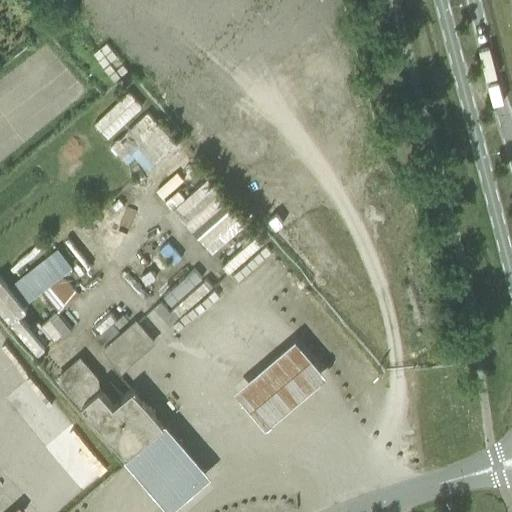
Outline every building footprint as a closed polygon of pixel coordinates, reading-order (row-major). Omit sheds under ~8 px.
[(109,136),(142,104),(129,90),(95,122),(109,136)] [(147,114),(110,145),(128,163),(135,156),(148,170),(176,144),(147,114)] [(206,250),(232,235),(216,208),(221,205),(212,190),(202,196),(198,189),(177,202),(206,250)] [(9,286),(23,304),(41,291),(57,312),(79,295),(62,274),(74,265),(60,247),(9,286)] [(195,268),(164,296),(172,305),(203,277),(195,268)] [(23,304),(9,286),(0,276),(0,275),(0,305),(38,352),(46,346),(20,314),(27,308),(23,304)] [(136,321),(120,335),(138,355),(154,342),(136,321)] [(330,365),(299,330),(239,384),(270,419),(330,365)] [(138,355),(120,335),(105,348),(123,369),(138,355)] [(82,406),(83,405),(127,456),(165,424),(134,388),(113,406),(101,391),(101,389),(100,378),(80,356),(56,377),(82,406)] [(170,427),(130,461),(174,511),(179,511),(216,480),(170,427)]
